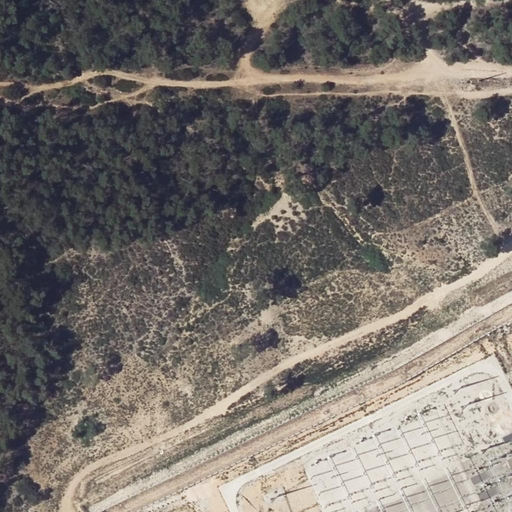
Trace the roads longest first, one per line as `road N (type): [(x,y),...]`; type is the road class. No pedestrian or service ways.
road 1 (track): [(71,511),(71,474),(198,419),(292,352),(404,314),(511,252)]
road 2 (track): [(0,98),(99,70),(256,78),(511,71)]
road 3 (track): [(375,0),(411,8),(497,0)]
